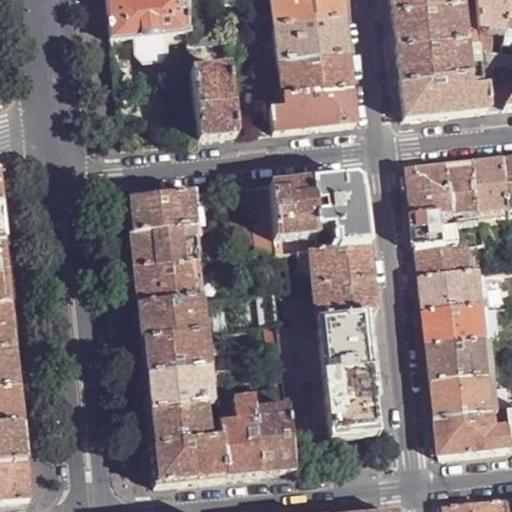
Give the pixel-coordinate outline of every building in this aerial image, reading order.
[(106,0),(104,0),(105,9),(109,44),(111,44),(134,41),(161,38),(185,35),(185,32),(185,0),(106,0)] [(340,3),(339,0),(268,0),(272,31),(342,23),(340,3)] [(389,0),(390,3),(392,17),(461,8),(460,0),(389,0)] [(475,0),(476,7),(479,30),(503,38),(504,32),(508,0),(475,0)] [(394,36),(395,51),(465,43),(461,8),(392,17),(394,36)] [(272,31),(276,66),(346,59),(344,40),(342,23),(272,31)] [(223,29),(185,32),(185,35),(186,40),(223,36),(223,29)] [(162,45),(186,43),(186,40),(185,35),(161,38),(162,45)] [(223,36),(186,40),(186,43),(186,48),(224,44),(223,36)] [(161,38),(134,41),(135,48),(136,57),(143,64),(158,62),(163,55),(162,45),(161,38)] [(134,41),(111,44),(111,51),(135,48),(134,41)] [(397,69),(399,86),(469,79),(465,43),(395,51),(397,69)] [(496,113),(503,113),(511,99),(511,57),(501,56),(481,53),(486,89),(488,114),(496,113)] [(276,66),(280,101),(350,93),(348,75),(346,59),(276,66)] [(226,70),(190,75),(198,143),(197,145),(214,143),(235,141),(228,80),(226,70)] [(488,114),(486,89),(471,90),(469,79),(399,86),(403,123),(447,118),(488,114)] [(354,128),(350,93),(280,101),(282,112),(270,113),(272,135),(272,137),(317,132),(354,128)] [(255,97),(259,137),(272,135),(270,113),(268,102),(267,96),(255,97)] [(511,111),(511,99),(503,113),(511,111)] [(484,163),(474,165),(479,214),(509,211),(504,161),(484,163)] [(443,168),(417,171),(417,176),(455,201),(456,217),(479,214),(474,165),(443,168)] [(411,203),(413,220),(443,218),(456,217),(455,201),(417,176),(417,171),(407,172),(411,203)] [(354,180),(346,178),(310,183),(314,231),(335,229),(337,251),(367,247),(364,217),(361,191),(359,186),(354,180)] [(287,185),(268,187),(272,222),(274,243),(315,239),(314,231),(310,183),(287,185)] [(262,223),(272,222),(268,187),(258,188),(262,223)] [(127,226),(128,238),(192,231),(188,196),(125,203),(127,226)] [(416,252),(461,247),(460,239),(459,226),(445,227),(443,218),(413,220),(414,234),(416,252)] [(259,259),(276,257),(274,243),(272,222),(262,223),(255,223),(259,259)] [(130,261),(131,273),(195,266),(192,231),(128,238),(130,261)] [(460,239),(461,247),(466,247),(471,246),(470,239),(460,239)] [(0,308),(9,307),(5,270),(2,244),(0,244),(0,308)] [(370,274),(367,247),(337,251),(307,254),(309,274),(314,320),(324,319),(364,314),(374,313),(370,274)] [(470,277),(466,247),(461,247),(416,252),(419,272),(420,282),(470,277)] [(307,254),(296,255),(297,276),(309,274),(307,254)] [(288,292),(299,291),(297,276),(296,255),(284,256),(288,292)] [(511,265),(485,268),(485,276),(511,273),(511,265)] [(134,296),(135,310),(199,303),(195,266),(131,273),(134,296)] [(483,311),(479,276),(470,277),(420,282),(423,307),(424,318),(483,311)] [(259,295),(263,330),(264,330),(275,329),(275,324),(272,294),(259,295)] [(137,332),(139,345),(203,337),(199,303),(135,310),(137,332)] [(0,352),(13,352),(10,326),(9,307),(0,308),(0,352)] [(483,311),(487,346),(497,345),(499,344),(495,310),(483,311)] [(487,346),(483,311),(424,318),(426,339),(428,352),(487,346)] [(316,331),(321,378),(328,438),(377,432),(364,314),(324,319),(326,330),(316,331)] [(324,319),(314,320),(316,331),(326,330),(324,319)] [(281,382),(321,378),(316,331),(314,320),(275,324),(275,329),(279,365),(281,382)] [(268,366),(279,365),(275,329),(264,330),(268,366)] [(141,367),(142,380),(207,373),(203,337),(139,345),(141,367)] [(491,380),(501,379),(497,345),(487,346),(491,380)] [(432,386),(491,380),(487,346),(428,352),(431,376),(432,386)] [(0,391),(17,390),(14,366),(13,352),(0,352),(0,391)] [(279,365),(268,366),(272,403),(284,402),(281,382),(279,365)] [(144,403),(146,416),(202,410),(211,409),(207,373),(142,380),(144,403)] [(435,409),(436,424),(495,419),(491,380),(432,386),(435,409)] [(0,429),(20,427),(18,406),(17,390),(0,391),(0,429)] [(230,407),(233,429),(217,432),(218,446),(224,484),(246,482),(257,481),(250,416),(249,405),(230,407)] [(207,446),(202,410),(146,416),(148,439),(149,452),(207,446)] [(250,416),(257,481),(278,479),(291,477),(284,413),(250,416)] [(511,453),(511,437),(511,431),(497,433),(495,419),(436,424),(440,461),(479,457),(511,453)] [(0,467),(24,465),(23,457),(20,427),(0,429),(0,467)] [(328,443),(378,437),(377,432),(328,438),(328,443)] [(179,489),(224,484),(218,446),(207,446),(149,452),(151,469),(154,492),(179,489)] [(0,506),(27,504),(24,465),(0,467),(0,506)]
